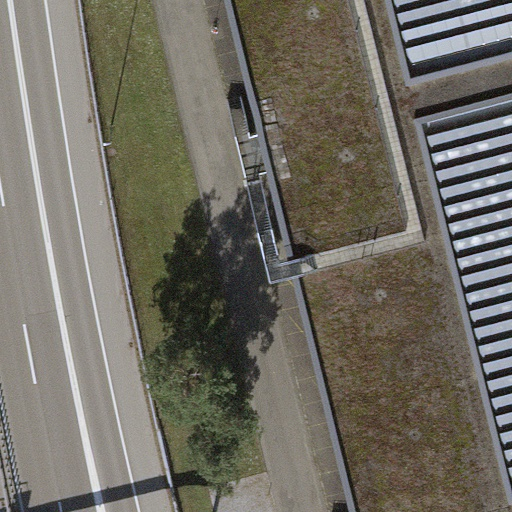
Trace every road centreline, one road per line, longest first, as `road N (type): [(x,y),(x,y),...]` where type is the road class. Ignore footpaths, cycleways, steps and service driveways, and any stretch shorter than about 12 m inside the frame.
road 1 (motorway): [(104,511),(11,244)]
road 2 (motorway): [(66,511),(11,244)]
